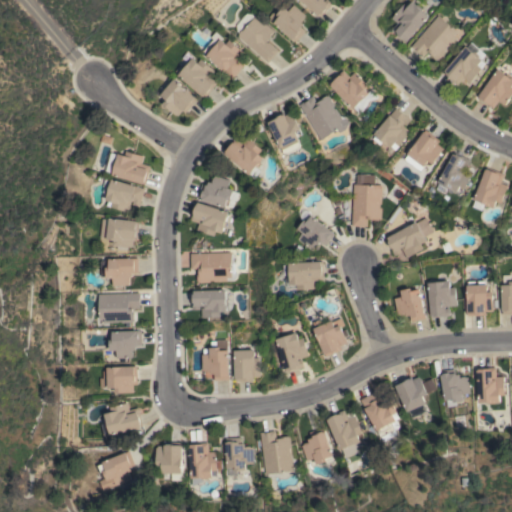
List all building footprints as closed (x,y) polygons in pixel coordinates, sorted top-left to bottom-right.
[(328,0),(331,2),(320,17),(299,0),(328,0)] [(405,42),(391,30),(397,23),(391,17),(403,3),(407,6),(412,1),(429,16),(405,42)] [(305,15),(304,17),(305,17),(301,21),(301,20),(300,21),(303,24),(301,26),(305,31),(296,42),(292,39),(272,23),(271,24),(266,20),(268,17),(267,17),(274,9),(274,10),(280,4),(288,11),(293,5),(305,15)] [(237,36),(238,35),(237,34),(242,28),(242,29),(245,25),(237,18),(239,16),(243,14),(246,13),(250,13),(254,16),(255,15),(273,31),(270,35),(271,36),(267,41),(278,51),(267,63),(237,36)] [(438,15),(457,31),(454,35),(457,37),(448,48),(447,47),(444,50),(446,51),(439,60),(438,59),(437,60),(430,54),(431,53),(428,51),(423,57),(411,47),(438,15)] [(232,78),(207,56),(207,55),(202,51),(212,39),(210,37),(215,31),(222,38),(221,39),(226,42),(228,39),(243,52),(238,57),(245,63),(232,78)] [(469,82),(463,77),(457,85),(442,72),(465,46),(481,59),(477,65),(481,68),(469,82)] [(191,58),(197,62),(199,59),(215,71),(210,77),(217,82),(205,98),(177,75),(191,58)] [(511,79),(511,85),(511,87),(511,93),(505,105),(498,101),(493,108),(478,98),(497,69),(511,79)] [(353,109),(329,83),(344,70),(350,77),(355,72),(367,85),(364,87),(369,94),(353,109)] [(173,78),(197,98),(186,113),(183,110),(178,116),(162,103),(166,99),(160,94),(173,78)] [(299,104),(313,96),(317,103),(323,99),(323,98),(327,95),(328,96),(329,95),(335,105),(333,106),(335,109),(337,108),(341,115),(347,117),(349,123),(346,129),(340,133),(339,130),(322,140),(299,104)] [(411,119),(406,125),(403,123),(402,125),(410,131),(396,150),(392,146),(390,148),(382,142),(380,145),(373,139),(375,135),(374,134),(396,107),(411,119)] [(268,122),(269,122),(268,120),(283,112),(285,115),(292,111),(301,129),(295,132),(302,145),(299,148),(289,153),(285,153),(283,147),(281,148),(268,122)] [(440,140),(437,144),(444,148),(433,164),(428,160),(424,167),(423,166),(420,170),(414,166),(411,170),(402,163),(425,130),(440,140)] [(223,151),(236,137),(243,143),(248,137),(262,150),(258,154),(263,158),(260,161),(261,163),(258,167),(262,171),(256,177),(251,173),(250,175),(223,151)] [(141,163),(150,166),(145,184),(112,175),(112,174),(105,172),(110,152),(117,154),(124,155),(125,151),(143,156),(141,163)] [(454,151),(471,160),(466,168),(473,172),(464,189),(459,186),(456,192),(437,182),(454,151)] [(501,183),(507,185),(501,203),(496,201),(494,207),(484,204),(482,210),(472,207),(475,200),(473,199),(485,167),(504,174),(501,183)] [(352,184),(355,184),(355,174),(374,174),(374,185),(378,185),(378,190),(381,190),(381,204),(379,204),(379,207),(381,208),(381,219),(380,219),(380,220),(370,220),(370,219),(367,219),(367,227),(351,226),(352,184)] [(231,180),(228,187),(235,189),(232,200),(229,199),(226,207),(198,198),(202,183),(208,185),(209,181),(213,183),(214,181),(212,181),(214,177),(215,177),(215,175),(231,180)] [(144,188),(139,207),(130,204),(128,212),(110,206),(111,202),(104,200),(111,178),(144,188)] [(196,202),(230,213),(230,214),(233,215),(231,222),(227,221),(224,233),(217,231),(215,236),(197,230),(199,223),(190,220),(196,202)] [(297,239),(301,233),(296,229),(303,220),(305,222),(310,215),(334,234),(325,245),(322,243),(321,244),(319,242),(317,245),(314,243),(313,244),(314,245),(312,248),(311,247),(309,249),(297,239)] [(137,240),(134,239),(133,246),(132,246),(132,247),(127,246),(126,250),(116,249),(116,246),(113,245),(114,240),(106,239),(106,237),(99,237),(101,218),(139,221),(137,240)] [(407,258),(401,247),(399,248),(401,252),(395,255),(386,240),(421,220),(428,233),(423,236),(426,241),(420,244),(423,249),(407,258)] [(233,252),(234,277),(229,277),(229,281),(215,282),(215,280),(211,280),(211,282),(199,283),(199,282),(198,282),(198,272),(200,272),(200,269),(191,269),(191,253),(233,252)] [(138,273),(132,273),(133,277),(129,277),(130,283),(128,283),(129,285),(112,285),(112,277),(106,278),(106,276),(100,276),(99,259),(138,258),(138,273)] [(323,261),(323,280),(314,281),(315,289),(296,289),(296,284),(289,284),(288,263),(323,261)] [(511,314),(503,314),(502,310),(501,285),(502,285),(502,275),(511,275),(511,281),(511,314)] [(450,287),(455,287),(457,305),(445,306),(445,308),(449,308),(449,316),(431,317),(428,282),(449,280),(450,287)] [(487,292),(493,292),(493,311),(486,311),(486,316),(466,316),(466,286),(467,286),(467,281),(485,281),(485,284),(487,284),(487,292)] [(192,288),(200,288),(200,290),(227,289),(228,311),(221,311),(221,316),(202,317),(202,305),(200,305),(201,309),(192,309),(192,288)] [(425,318),(398,323),(393,298),(401,297),(400,290),(411,288),(411,290),(419,289),(425,318)] [(140,292),(140,308),(132,308),(133,316),(134,316),(134,321),(133,321),(133,322),(121,322),(121,321),(117,321),(118,322),(115,322),(115,321),(114,321),(114,322),(104,322),(104,319),(98,319),(98,294),(140,292)] [(332,320),(335,327),(340,325),(348,343),(341,346),(342,349),(325,356),(313,328),(332,320)] [(142,346),(136,346),(136,350),(133,350),(133,355),(132,355),(132,358),(116,358),(115,350),(109,350),(109,339),(112,339),(112,331),(141,330),(142,346)] [(296,332),(298,339),(303,337),(309,355),(297,359),(297,360),(301,359),(304,366),(286,372),(275,339),(296,332)] [(229,380),(215,380),(214,374),(209,374),(209,371),(204,372),(204,370),(202,370),(201,354),(209,354),(209,348),(216,347),(216,340),(226,339),(229,380)] [(255,349),(255,357),(260,357),(261,376),(253,376),(253,380),(236,381),(236,378),(235,378),(234,350),(255,349)] [(114,393),(114,388),(107,388),(106,385),(104,385),(104,387),(99,387),(98,378),(102,378),(101,370),(106,370),(106,367),(136,366),(137,384),(133,384),(134,392),(114,393)] [(504,395),(503,395),(503,401),(499,401),(499,402),(477,403),(476,368),(496,367),(496,377),(503,377),(504,395)] [(470,393),(462,394),(463,400),(455,402),(456,405),(447,407),(445,399),(445,400),(440,371),(455,368),(456,374),(459,374),(460,378),(461,378),(461,376),(465,376),(466,377),(468,377),(470,393)] [(431,379),(435,389),(426,393),(427,394),(423,396),(426,403),(406,411),(395,385),(396,385),(395,383),(410,376),(412,379),(418,377),(419,378),(420,377),(422,383),(431,379)] [(376,390),(378,393),(384,390),(399,418),(390,423),(394,429),(394,431),(389,433),(388,432),(379,437),(360,400),(376,390)] [(109,435),(109,434),(102,436),(99,425),(104,423),(103,419),(104,418),(103,414),(110,412),(108,407),(126,402),(128,410),(137,407),(142,426),(109,435)] [(326,420),(327,419),(326,417),(344,410),(347,419),(354,416),(362,433),(357,435),(359,441),(339,450),(326,420)] [(301,445),(303,445),(302,444),(306,442),(306,443),(308,443),(307,439),(311,438),(309,432),(323,427),(333,461),(326,464),(325,461),(315,464),(313,458),(306,461),(301,445)] [(259,432),(275,430),(276,439),(279,438),(279,437),(288,436),(288,437),(289,437),(291,448),(289,448),(289,452),(290,452),(293,471),(264,474),(259,432)] [(225,442),(225,438),(240,437),(240,443),(244,443),(244,447),(245,447),(245,446),(249,446),(250,447),(252,447),(252,463),(244,464),(244,470),(234,470),(234,467),(225,468),(225,442)] [(155,447),(157,447),(157,446),(163,446),(164,442),(182,442),(181,473),(181,480),(169,480),(169,473),(160,473),(160,465),(155,465),(155,447)] [(208,451),(216,451),(216,470),(211,470),(212,477),(206,478),(206,479),(201,479),(203,481),(191,486),(190,484),(189,443),(208,442),(208,451)] [(134,465),(129,467),(131,471),(128,472),(131,479),(101,490),(97,481),(101,479),(96,465),(102,463),(101,461),(129,451),(134,465)]
